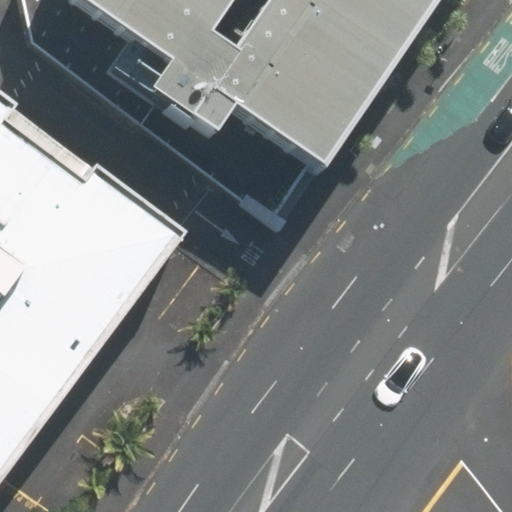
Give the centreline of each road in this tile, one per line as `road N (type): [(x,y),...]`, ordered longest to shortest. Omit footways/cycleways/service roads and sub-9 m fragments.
road 1 (secondary): [(511,164),(363,364)]
road 2 (unclassified): [(500,511),(363,364)]
road 3 (secondary): [(363,364),(252,511)]
